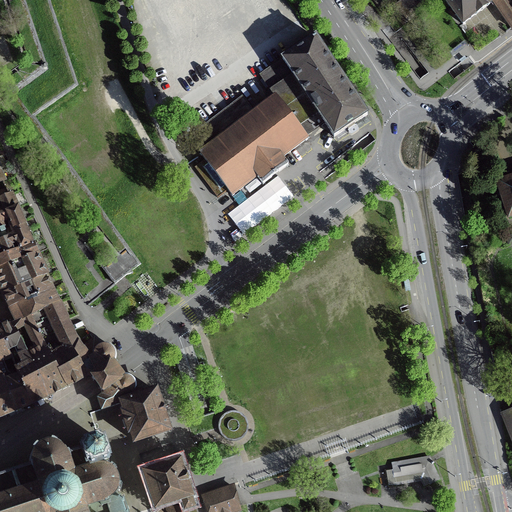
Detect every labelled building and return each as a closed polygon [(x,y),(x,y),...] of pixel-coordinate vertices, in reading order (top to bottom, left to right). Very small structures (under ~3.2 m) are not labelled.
[(403,26),(434,0),(402,0),(389,10),(403,26)] [(443,0),(462,25),(480,12),(492,3),(496,0),(443,0)] [(511,0),(496,0),(492,3),(511,29),(511,0)] [(354,125),(367,116),(315,38),(282,61),(259,76),(274,97),(276,99),(276,100),(305,138),(305,137),(309,135),(303,127),(309,123),(315,119),(321,127),(324,124),(333,138),(347,129),(348,131),(351,129),(355,126),(354,125)] [(452,58),(469,45),(465,40),(448,53),(452,58)] [(235,128),(240,124),(238,120),(251,110),(242,97),(197,131),(207,144),(232,125),(235,128)] [(240,124),(235,128),(202,153),(201,152),(199,154),(201,157),(201,156),(209,166),(202,171),(209,181),(216,190),(223,185),(230,194),(230,195),(232,198),(234,196),(234,195),(256,178),(261,183),(260,183),(262,186),(265,184),(264,183),(274,176),(285,167),(286,168),(289,166),(287,163),(286,164),(282,158),(305,141),(305,142),(307,140),(305,137),(305,138),(276,100),(276,99),(274,97),(269,100),(270,101),(240,124)] [(0,289),(2,295),(6,302),(9,308),(12,316),(16,322),(28,315),(37,310),(37,311),(58,302),(52,289),(47,276),(37,254),(33,245),(26,231),(22,221),(17,209),(10,195),(7,188),(7,189),(5,190),(5,191),(0,192),(0,183),(1,183),(4,182),(0,174),(0,289)] [(511,215),(511,178),(498,183),(509,217),(511,215)] [(49,356),(66,387),(76,382),(86,376),(70,346),(78,341),(75,338),(58,302),(37,311),(37,310),(28,315),(42,341),(41,342),(43,345),(49,356)] [(12,324),(18,335),(25,331),(34,350),(43,345),(41,342),(42,341),(28,315),(16,322),(12,324)] [(20,357),(27,354),(25,350),(21,341),(18,335),(12,324),(0,329),(0,333),(7,352),(8,351),(12,361),(16,370),(24,367),(20,357)] [(5,364),(12,361),(8,351),(7,352),(0,333),(0,370),(2,376),(9,374),(5,364)] [(124,375),(120,377),(120,369),(114,362),(114,361),(115,359),(115,356),(115,354),(114,352),(113,349),(112,348),(108,346),(105,345),(101,345),(98,346),(95,343),(93,339),(82,348),(80,345),(78,341),(70,346),(86,376),(89,376),(91,377),(91,378),(96,386),(102,393),(102,396),(98,399),(102,410),(121,404),(121,403),(142,396),(140,389),(135,391),(135,388),(135,384),(134,381),(132,379),(129,377),(126,376),(125,376),(124,375)] [(34,350),(27,354),(20,357),(24,367),(16,370),(19,376),(11,379),(9,374),(2,376),(0,377),(0,416),(13,412),(15,411),(15,412),(16,412),(17,411),(17,410),(19,409),(31,404),(41,400),(46,398),(47,397),(56,392),(66,387),(49,356),(43,345),(34,350)] [(511,393),(511,379),(501,384),(506,389),(510,394),(510,395),(511,394),(511,393)] [(169,431),(155,391),(142,396),(121,403),(121,404),(123,411),(122,412),(129,435),(131,434),(134,443),(169,431)] [(511,440),(511,409),(502,414),(511,440)] [(244,437),(246,434),(247,431),(248,428),(248,426),(247,423),(246,420),(245,418),(243,415),(240,413),(238,412),(235,412),(232,412),(229,412),(226,413),(224,415),(221,417),(220,419),(219,422),(218,424),(218,428),(218,431),(219,433),(221,436),(223,438),(225,440),(228,441),(231,442),(234,442),(237,441),(239,440),(242,439),(244,437)] [(126,511),(123,500),(121,501),(119,500),(119,499),(116,499),(115,495),(116,493),(117,491),(119,492),(120,489),(120,487),(118,487),(118,483),(117,479),(116,476),(113,472),(115,471),(111,468),(110,470),(108,468),(108,469),(106,468),(105,466),(104,464),(107,463),(106,461),(107,459),(109,459),(103,442),(102,443),(100,442),(99,440),(83,446),(83,447),(83,449),(68,454),(68,453),(66,454),(65,452),(65,453),(62,449),(58,446),(56,445),(57,443),(52,442),(52,444),(48,444),(44,445),(41,446),(38,448),(37,447),(35,449),(32,452),(30,457),(30,462),(30,466),(0,476),(0,511),(126,511)] [(420,482),(424,487),(441,480),(434,465),(435,464),(433,463),(431,463),(430,461),(432,460),(430,456),(391,463),(392,470),(386,471),(388,486),(396,486),(420,482)] [(177,501),(181,511),(194,508),(191,496),(179,462),(144,474),(156,508),(166,505),(177,501)] [(208,511),(238,511),(238,507),(232,487),(203,497),(208,511)] [(181,511),(177,501),(166,505),(168,511),(181,511)]
